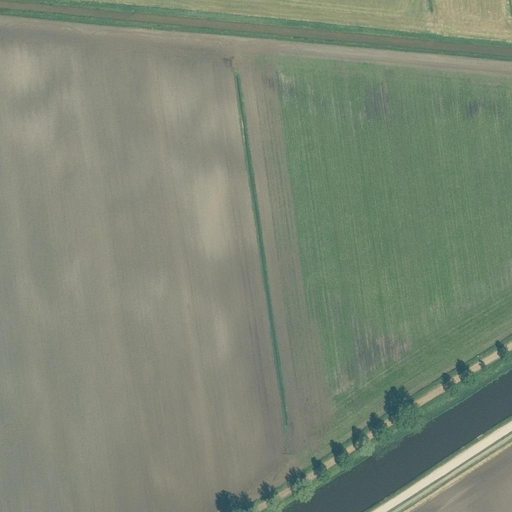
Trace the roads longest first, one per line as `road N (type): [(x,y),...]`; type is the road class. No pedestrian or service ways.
road 1 (track): [(511,343),(245,511)]
road 2 (track): [(380,511),(511,426)]
